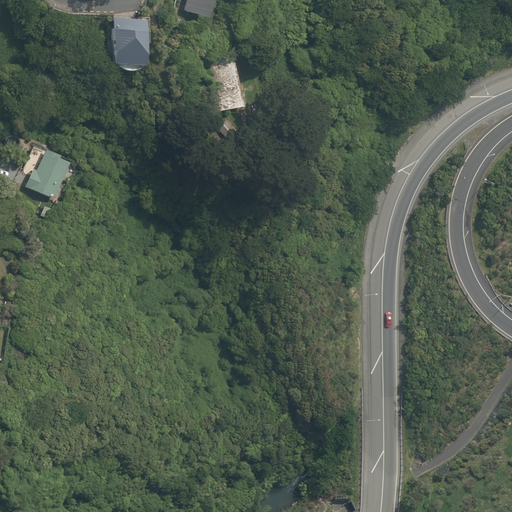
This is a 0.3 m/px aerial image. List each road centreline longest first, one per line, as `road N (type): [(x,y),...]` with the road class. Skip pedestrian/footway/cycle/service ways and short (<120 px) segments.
road 1 (trunk): [(384,511),(387,274),(399,209),(454,134),(511,103)]
road 2 (trunk): [(511,128),(474,164),(458,197),(455,238),(480,306),(511,333)]
